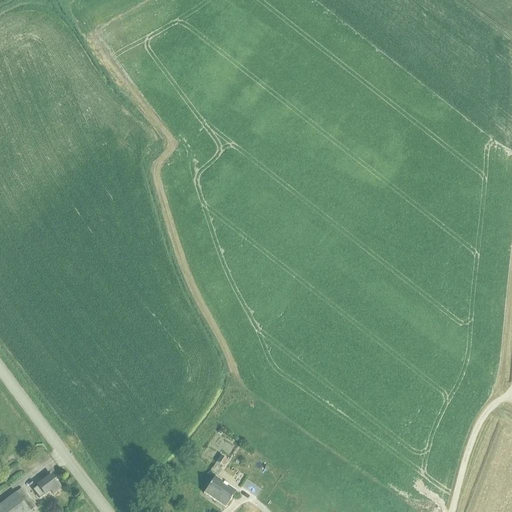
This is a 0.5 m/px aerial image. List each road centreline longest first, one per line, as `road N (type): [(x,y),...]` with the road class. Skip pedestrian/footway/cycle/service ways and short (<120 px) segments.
road 1 (unclassified): [(106,511),(0,369)]
road 2 (track): [(454,511),(482,414),(497,397),(511,405)]
